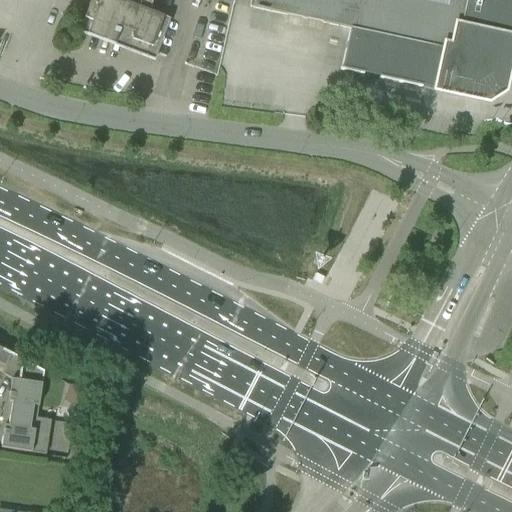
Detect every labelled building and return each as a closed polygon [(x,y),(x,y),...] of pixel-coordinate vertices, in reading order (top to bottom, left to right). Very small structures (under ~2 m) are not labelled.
[(90,0),(81,26),(149,52),(163,16),(148,11),(151,0),(90,0)] [(511,0),(254,0),(252,8),(349,29),(340,68),(339,68),(339,70),(460,96),(461,93),(480,97),(481,95),(479,95),(480,92),(483,90),(483,91),(484,91),(484,92),(485,92),(486,93),(487,93),(488,93),(489,93),(490,93),(491,93),(491,92),(492,92),(493,91),(494,90),(494,89),(494,88),(495,88),(495,87),(495,86),(494,85),(494,84),(494,83),(497,81),(499,82),(499,83),(501,84),(505,64),(509,65),(511,48),(511,0)] [(9,357),(0,352),(0,368),(3,370),(9,357)] [(36,419),(43,372),(11,355),(9,357),(3,370),(1,374),(10,379),(7,402),(12,403),(10,415),(36,419)] [(68,386),(64,401),(78,407),(81,394),(78,392),(68,386)] [(0,448),(45,455),(50,421),(36,419),(10,415),(8,427),(3,426),(0,447),(0,448)]
